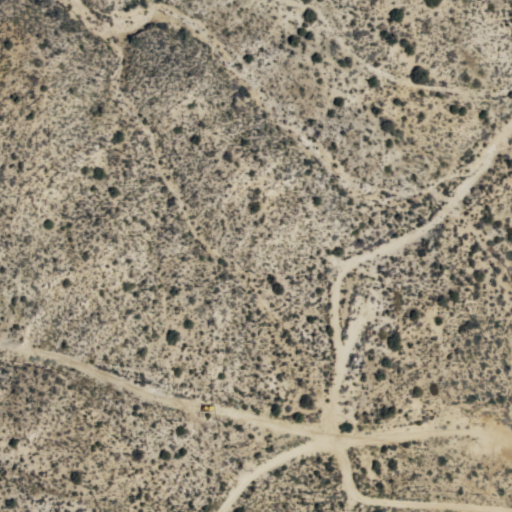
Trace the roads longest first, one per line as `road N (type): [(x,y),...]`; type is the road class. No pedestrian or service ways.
road 1 (residential): [(0,343),(339,442),(462,430),(511,440)]
road 2 (residential): [(339,442),(362,501),(465,511)]
